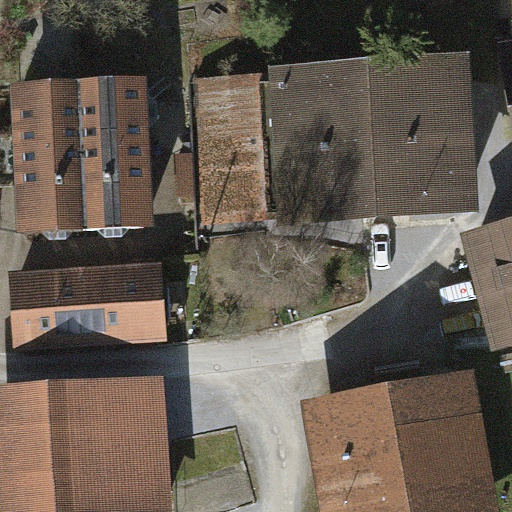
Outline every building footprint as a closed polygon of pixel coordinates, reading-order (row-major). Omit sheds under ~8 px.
[(511,31),(501,33),(511,106),(511,31)] [(473,60),(291,67),(297,215),(479,208),(473,60)] [(153,76),(18,79),(21,227),(156,224),(153,76)] [(257,83),(203,82),(201,200),(255,201),(257,83)] [(511,227),(470,241),(507,354),(511,352),(511,227)] [(175,272),(17,273),(17,351),(175,350),(175,272)] [(0,511),(173,511),(166,381),(0,390),(0,511)] [(489,511),(467,382),(318,408),(336,511),(489,511)]
